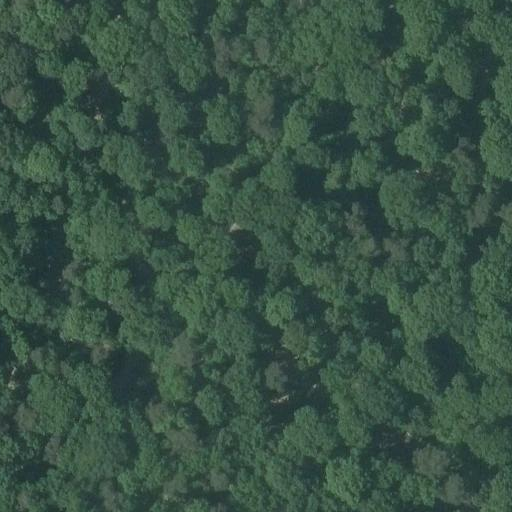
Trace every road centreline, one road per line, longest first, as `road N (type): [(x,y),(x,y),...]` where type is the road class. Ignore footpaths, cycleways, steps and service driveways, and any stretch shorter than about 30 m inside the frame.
road 1 (track): [(49,511),(374,2)]
road 2 (track): [(511,92),(371,0)]
